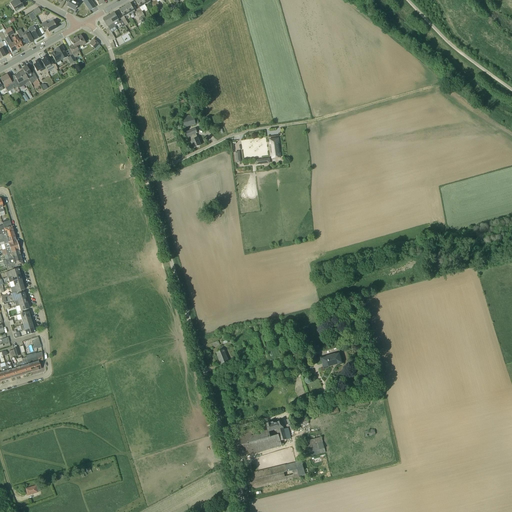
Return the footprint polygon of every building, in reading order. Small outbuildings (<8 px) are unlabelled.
[(20,5),(17,0),(14,0),(9,3),(11,7),(10,7),(10,8),(11,10),(12,11),(13,10),(15,13),(24,8),(21,4),(20,5)] [(72,9),(76,3),(70,0),(67,6),(72,9)] [(84,0),(83,1),(90,11),(96,7),(90,0),(84,0)] [(137,0),(136,1),(140,8),(145,5),(142,0),(137,0)] [(129,14),(135,11),(130,4),(125,7),(129,14)] [(120,10),(124,17),(129,14),(125,7),(120,10)] [(115,27),(120,24),(123,28),(125,26),(122,20),(120,22),(115,13),(109,16),(115,27)] [(106,30),(112,40),(115,38),(112,33),(117,30),(115,27),(109,16),(104,20),(108,27),(109,28),(106,30)] [(49,32),(57,28),(53,22),(47,25),(46,22),(40,25),(44,31),(47,29),(49,32)] [(10,27),(5,30),(6,32),(9,37),(8,37),(11,43),(13,43),(17,50),(22,47),(16,36),(12,38),(11,36),(14,34),(10,27)] [(35,40),(41,37),(36,27),(33,29),(35,32),(31,33),(35,40)] [(27,44),(29,43),(33,41),(27,31),(23,33),(21,29),(16,31),(20,38),(23,37),(27,45),(27,44)] [(12,53),(17,50),(13,43),(11,43),(8,37),(9,37),(6,32),(3,34),(2,32),(0,32),(0,37),(2,41),(4,39),(12,53)] [(115,39),(118,46),(131,40),(128,33),(115,39)] [(76,49),(77,49),(82,46),(85,44),(81,36),(71,41),(73,45),(76,49)] [(94,40),(91,42),(90,44),(95,49),(99,45),(94,40)] [(69,47),(73,55),(74,56),(79,53),(78,51),(77,49),(76,49),(73,45),(69,47)] [(50,53),(56,63),(68,57),(62,46),(55,50),(50,53)] [(77,61),(74,56),(73,55),(67,58),(71,64),(77,61)] [(56,68),(54,65),(51,59),(48,61),(45,56),(43,57),(44,59),(41,61),(43,64),(45,68),(46,69),(48,73),(56,68)] [(46,69),(45,68),(43,64),(40,65),(37,60),(35,62),(36,64),(33,65),(37,72),(40,70),(40,72),(46,69)] [(27,66),(22,69),(23,70),(29,81),(31,84),(34,81),(37,79),(31,67),(28,69),(27,66)] [(22,72),(19,73),(24,84),(29,81),(23,70),(21,71),(22,72)] [(24,84),(19,73),(14,76),(14,75),(11,77),(17,87),(19,86),(20,87),(25,85),(24,84)] [(9,78),(7,75),(0,78),(0,79),(7,92),(17,87),(11,77),(9,78)] [(182,117),(184,127),(196,125),(194,115),(182,117)] [(196,134),(198,133),(195,128),(186,133),(188,137),(190,137),(195,148),(201,145),(196,134)] [(272,159),(281,158),(280,149),(279,149),(278,144),(279,144),(278,138),(270,140),(271,147),(272,151),(271,151),(272,159)] [(167,146),(169,151),(179,147),(176,142),(167,146)] [(13,231),(12,226),(11,226),(4,229),(0,229),(0,234),(1,234),(13,231)] [(13,231),(1,234),(0,234),(0,239),(14,236),(13,231)] [(16,240),(14,236),(0,239),(0,242),(3,242),(4,244),(16,240)] [(16,241),(16,240),(4,244),(5,249),(18,246),(16,241)] [(19,250),(18,246),(5,249),(1,250),(3,255),(4,255),(7,254),(19,250)] [(6,259),(20,255),(19,251),(19,250),(7,254),(4,255),(6,259)] [(22,259),(20,255),(6,259),(7,264),(22,259)] [(7,270),(15,267),(19,266),(20,266),(23,265),(22,259),(7,264),(6,264),(7,270)] [(20,270),(19,271),(18,269),(5,273),(7,278),(8,277),(21,274),(20,270)] [(21,277),(21,274),(8,277),(9,283),(13,282),(21,279),(21,277)] [(25,287),(24,284),(15,287),(16,292),(21,291),(24,290),(24,288),(25,287)] [(11,294),(12,296),(14,302),(15,301),(27,298),(26,295),(25,295),(24,293),(22,293),(21,291),(16,292),(11,294)] [(28,301),(27,298),(15,301),(16,306),(19,306),(27,303),(27,301),(28,301)] [(29,309),(28,307),(29,306),(28,303),(27,303),(19,306),(21,311),(19,311),(20,314),(23,314),(22,311),(29,309)] [(33,324),(32,324),(32,322),(23,325),(20,326),(22,331),(25,330),(34,327),(33,324)] [(35,331),(34,327),(25,330),(27,335),(35,333),(34,331),(35,331)] [(229,362),(224,349),(216,352),(221,365),(229,362)] [(26,358),(31,372),(37,370),(37,371),(39,370),(39,369),(41,369),(38,362),(43,360),(42,353),(36,355),(26,358)] [(321,358),(324,368),(342,363),(340,353),(321,358)] [(22,360),(26,373),(31,372),(26,358),(22,360)] [(18,364),(21,375),(26,373),(22,360),(17,361),(18,364)] [(16,377),(16,376),(21,375),(18,364),(13,365),(14,368),(12,369),(11,369),(13,374),(15,374),(16,377)] [(6,367),(9,378),(16,377),(15,374),(13,374),(11,369),(12,369),(11,366),(6,367)] [(4,380),(9,378),(6,367),(1,369),(4,380)] [(294,373),(286,377),(289,382),(296,378),(294,373)] [(358,401),(359,407),(369,404),(367,399),(358,401)] [(297,419),(299,426),(309,424),(307,416),(297,419)] [(266,424),(266,425),(268,432),(284,428),(282,421),(274,423),(273,422),(266,424)] [(229,435),(236,460),(282,446),(281,441),(291,438),(288,428),(284,429),(284,428),(268,432),(266,425),(229,435)] [(299,448),(302,458),(326,452),(323,442),(322,437),(304,442),(305,446),(299,448)] [(249,490),(280,483),(299,478),(296,462),(246,474),(249,490)] [(38,491),(36,485),(27,488),(28,494),(38,491)]
